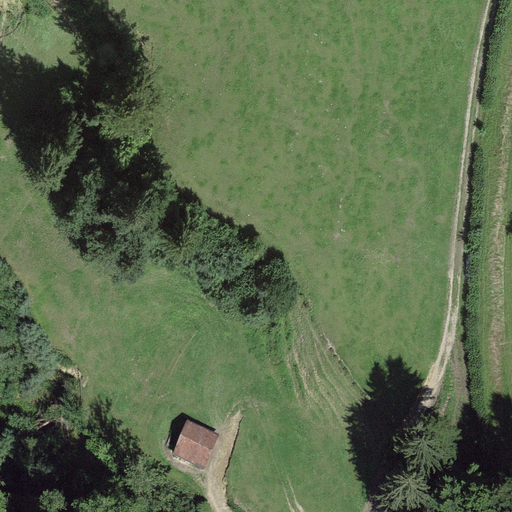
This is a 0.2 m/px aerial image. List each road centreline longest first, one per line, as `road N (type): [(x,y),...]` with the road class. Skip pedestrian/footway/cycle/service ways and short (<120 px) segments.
road 1 (track): [(503,0),(477,125),(452,322),(419,427),(395,473),(394,511)]
road 2 (track): [(295,511),(278,485),(275,413),(251,404),(232,412),(216,453),(214,499),(223,511)]
